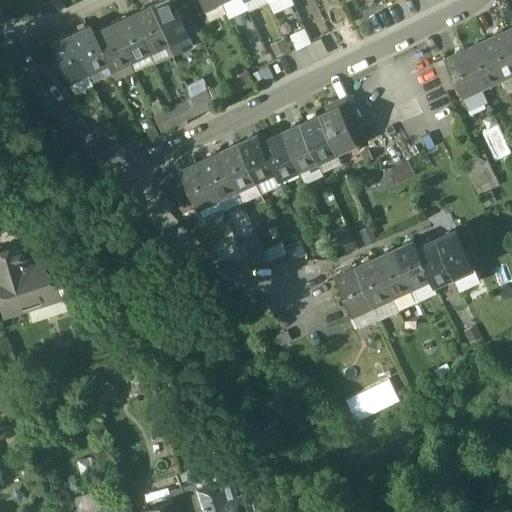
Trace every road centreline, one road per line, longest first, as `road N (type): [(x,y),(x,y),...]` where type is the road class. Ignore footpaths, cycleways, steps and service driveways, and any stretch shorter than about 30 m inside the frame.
road 1 (residential): [(481,0),(473,12),(128,179)]
road 2 (residential): [(128,179),(216,273),(252,280),(312,323)]
road 3 (residential): [(0,31),(128,179)]
